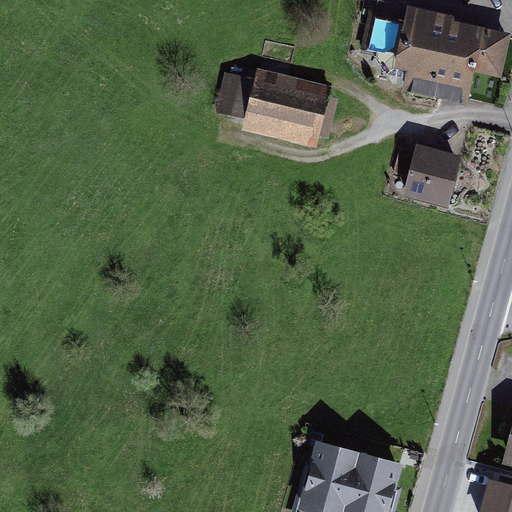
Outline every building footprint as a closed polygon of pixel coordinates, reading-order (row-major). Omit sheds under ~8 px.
[(511,29),(456,18),(452,12),(407,2),(403,21),(376,15),(369,47),(378,49),(376,56),(386,70),(395,64),(407,66),(403,88),(468,101),(474,71),(502,76),(511,29)] [(332,84),(257,67),(256,74),(224,71),(216,112),(246,115),(243,128),(316,145),(319,134),(329,136),(339,96),(330,94),(332,84)] [(463,153),(417,141),(415,151),(402,148),(395,172),(407,175),(403,193),(449,205),(463,153)] [(511,422),(502,459),(511,462),(511,422)] [(403,461),(316,437),(309,465),(304,464),(291,511),(395,511),(403,486),(397,485),(403,461)] [(511,511),(511,480),(489,475),(478,511),(511,511)]
